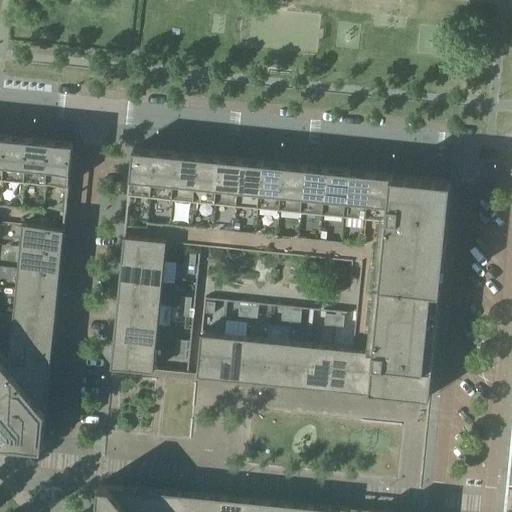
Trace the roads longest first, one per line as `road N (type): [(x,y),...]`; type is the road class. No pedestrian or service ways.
road 1 (residential): [(104,112),(470,149)]
road 2 (residential): [(470,149),(435,511)]
road 3 (residential): [(104,112),(70,465)]
road 4 (residential): [(487,511),(511,273)]
